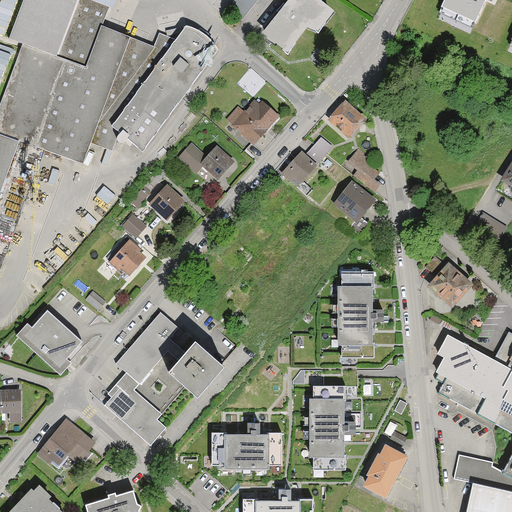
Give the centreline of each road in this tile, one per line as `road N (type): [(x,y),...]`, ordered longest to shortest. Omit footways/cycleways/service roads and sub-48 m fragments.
road 1 (residential): [(313,111),(67,391)]
road 2 (residential): [(399,200),(433,511)]
road 3 (residential): [(67,391),(194,511)]
road 4 (residential): [(192,0),(313,111)]
road 5 (residential): [(368,51),(399,200)]
road 6 (residential): [(399,200),(511,296)]
